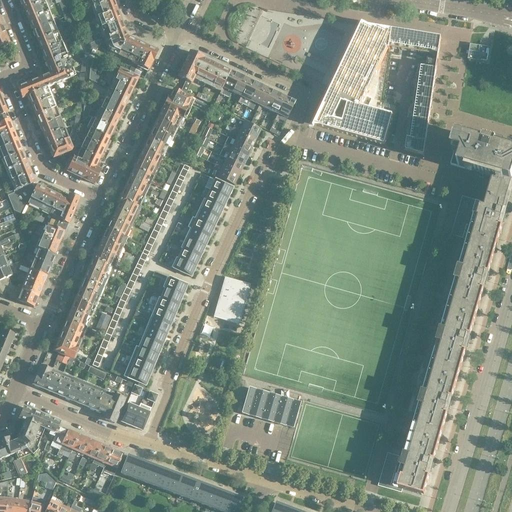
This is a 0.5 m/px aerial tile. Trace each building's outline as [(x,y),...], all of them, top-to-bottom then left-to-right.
[(20,0),(20,1),(22,5),(31,25),(30,26),(32,30),(33,29),(33,30),(52,22),(43,0),(20,0)] [(90,0),(97,17),(116,10),(115,9),(116,8),(115,4),(114,4),(112,0),(90,0)] [(116,10),(97,17),(108,49),(111,50),(110,52),(117,56),(125,38),(126,37),(118,15),(119,15),(117,10),(116,11),(116,10)] [(52,22),(33,30),(34,31),(32,32),(34,36),(35,35),(44,56),(43,57),(44,61),(45,60),(46,61),(65,53),(52,22)] [(392,32),(360,26),(331,88),(313,126),(384,146),(392,117),(360,108),(387,50),(389,51),(389,49),(392,32)] [(392,32),(389,49),(399,50),(402,32),(392,30),(392,31),(392,32)] [(402,32),(399,50),(409,52),(412,34),(402,32)] [(4,34),(0,35),(0,48),(9,44),(4,34)] [(87,36),(89,42),(95,40),(93,34),(87,36)] [(412,34),(409,52),(418,53),(421,35),(412,34)] [(421,35),(418,53),(427,55),(428,55),(431,37),(421,35)] [(75,36),(71,38),(76,49),(80,47),(75,36)] [(125,38),(117,56),(136,65),(137,65),(148,70),(156,52),(155,52),(155,51),(151,48),(151,49),(131,40),(131,39),(127,37),(127,38),(126,37),(125,38)] [(427,55),(426,64),(437,66),(441,38),(439,38),(431,37),(428,55),(427,55)] [(89,44),(91,48),(92,49),(96,50),(99,44),(98,41),(89,44)] [(470,45),(467,59),(487,62),(490,48),(470,45)] [(65,53),(46,61),(46,62),(45,63),(47,67),(48,67),(51,74),(52,75),(71,67),(65,54),(66,53),(65,53)] [(182,70),(178,78),(185,81),(185,82),(181,90),(186,93),(190,84),(191,83),(194,77),(195,76),(199,67),(202,59),(190,53),(186,61),(185,61),(182,70)] [(309,54),(304,64),(325,75),(330,64),(309,54)] [(191,83),(190,84),(191,84),(194,80),(220,92),(222,88),(229,73),(228,72),(229,71),(224,69),(224,70),(207,62),(207,61),(203,59),(203,60),(202,60),(203,59),(202,59),(199,67),(195,76),(194,77),(191,83)] [(51,74),(40,78),(44,88),(47,86),(47,87),(74,76),(71,67),(52,75),(51,74)] [(130,67),(129,71),(138,75),(140,71),(130,67)] [(418,67),(416,78),(423,79),(435,80),(436,70),(425,68),(418,67)] [(96,71),(90,68),(89,80),(98,84),(101,78),(94,74),(96,71)] [(119,68),(104,99),(123,108),(124,108),(126,104),(125,104),(135,84),(136,84),(138,80),(137,80),(137,78),(135,77),(136,76),(119,68)] [(220,92),(219,94),(222,95),(228,99),(230,95),(231,93),(239,77),(234,75),(234,74),(230,71),(229,73),(222,88),(220,92)] [(239,77),(231,93),(238,96),(235,102),(238,103),(249,81),(246,79),(244,78),(243,79),(239,77)] [(40,78),(29,83),(33,92),(44,88),(40,78)] [(416,78),(415,88),(422,89),(433,91),(435,80),(423,79),(416,78)] [(17,84),(22,97),(28,95),(27,95),(27,94),(33,92),(29,83),(25,84),(24,81),(22,80),(18,82),(17,84)] [(249,81),(238,103),(240,104),(247,107),(248,104),(257,86),(252,84),(253,82),(251,82),(251,81),(249,81)] [(27,95),(28,95),(28,96),(27,97),(29,101),(30,101),(38,121),(37,121),(39,126),(40,125),(40,126),(59,118),(47,87),(47,86),(44,88),(33,92),(27,94),(27,95)] [(248,104),(247,107),(256,112),(267,89),(264,88),(262,87),(262,88),(257,86),(248,104)] [(415,88),(413,98),(420,99),(432,101),(433,91),(422,89),(415,88)] [(267,89),(256,112),(259,113),(261,107),(268,110),(276,95),(271,92),(271,91),(269,90),(267,89)] [(168,99),(162,110),(182,119),(189,105),(193,107),(205,113),(208,107),(192,99),(192,98),(182,93),(180,92),(180,93),(173,90),(169,100),(168,99)] [(276,95),(268,110),(274,113),(272,119),(275,120),(285,98),(283,97),(281,96),(280,97),(276,95)] [(0,121),(1,123),(9,120),(0,97),(0,121)] [(285,98),(275,120),(277,121),(278,119),(285,123),(294,103),(289,101),(289,100),(285,98)] [(413,98),(412,109),(419,110),(430,111),(431,103),(432,101),(420,99),(413,98)] [(94,120),(90,129),(109,138),(109,137),(110,138),(112,134),(111,133),(120,113),(121,114),(123,110),(122,109),(123,108),(104,99),(96,115),(88,111),(89,108),(83,107),(82,119),(87,120),(87,118),(94,120)] [(412,109),(410,119),(417,120),(429,122),(430,111),(419,110),(412,109)] [(149,138),(148,140),(167,149),(181,120),(182,120),(182,119),(162,110),(161,110),(159,114),(160,114),(151,133),(150,133),(148,138),(149,138)] [(59,118),(40,126),(41,127),(40,128),(41,132),(42,131),(51,152),(50,152),(52,157),(53,156),(53,157),(70,151),(71,152),(73,149),(69,138),(68,139),(59,118)] [(235,124),(233,128),(255,139),(258,133),(259,133),(261,130),(238,119),(235,124)] [(410,119),(409,129),(416,130),(427,132),(429,122),(417,120),(410,119)] [(0,154),(2,159),(21,152),(21,151),(22,151),(20,146),(19,146),(11,126),(12,125),(10,121),(9,121),(8,120),(9,120),(0,123),(0,154)] [(195,131),(186,127),(185,131),(189,133),(193,135),(195,131)] [(255,139),(233,128),(231,133),(237,136),(235,140),(252,148),(253,145),(254,143),(253,143),(255,139)] [(76,157),(75,159),(94,168),(95,167),(95,168),(97,163),(96,163),(106,143),(107,144),(109,139),(108,139),(109,138),(90,129),(76,157)] [(407,139),(426,142),(427,132),(416,130),(409,129),(408,139),(407,139)] [(191,141),(193,136),(187,133),(185,138),(191,141)] [(480,142),(456,135),(451,151),(454,151),(450,165),(471,171),(471,175),(490,180),(491,177),(511,183),(511,151),(499,148),(502,138),(496,137),(495,138),(488,136),(489,135),(483,133),(480,142)] [(203,136),(198,146),(203,148),(208,139),(203,136)] [(227,137),(224,146),(246,157),(249,151),(250,152),(251,150),(252,148),(235,140),(235,141),(227,137)] [(135,168),(134,170),(152,179),(158,167),(167,149),(148,140),(147,139),(145,144),(146,144),(137,164),(136,163),(134,167),(135,168)] [(407,139),(405,151),(422,156),(424,156),(426,142),(407,139)] [(246,157),(224,146),(220,156),(227,159),(243,167),(245,164),(245,163),(246,161),(245,161),(246,157)] [(208,159),(211,153),(204,150),(201,156),(208,159)] [(21,152),(2,159),(15,191),(33,184),(34,183),(34,182),(35,181),(33,177),(32,178),(24,157),(23,152),(22,153),(21,152)] [(68,170),(67,171),(93,184),(99,170),(94,168),(75,159),(74,158),(70,166),(69,165),(67,170),(68,170)] [(217,161),(216,165),(238,176),(240,170),(241,170),(242,168),(243,168),(243,167),(227,159),(224,164),(217,161)] [(216,165),(213,170),(220,173),(218,178),(235,185),(237,180),(236,179),(238,176),(216,165)] [(120,198),(120,199),(140,209),(141,207),(139,206),(152,179),(134,170),(133,170),(131,173),(132,174),(122,194),(121,193),(119,197),(120,198)] [(173,173),(168,184),(171,186),(176,175),(173,173)] [(462,197),(451,235),(464,239),(454,276),(448,297),(447,299),(446,301),(440,322),(429,359),(428,363),(422,385),(417,400),(411,421),(410,426),(401,457),(388,453),(378,486),(401,492),(401,489),(424,496),(430,477),(427,476),(428,471),(431,472),(435,459),(441,437),(448,415),(445,414),(446,409),(449,410),(453,397),(466,352),(463,351),(465,346),(468,347),(471,334),(484,290),(481,289),(483,284),(486,285),(489,272),(502,227),(499,226),(501,222),(504,223),(507,211),(504,210),(508,199),(511,183),(493,178),(489,193),(486,204),(462,197)] [(232,189),(215,180),(214,180),(210,190),(227,199),(232,189)] [(15,191),(13,192),(13,191),(6,194),(14,212),(24,215),(28,206),(28,205),(27,204),(36,186),(35,186),(33,184),(15,191)] [(27,204),(28,205),(28,206),(57,220),(58,219),(66,200),(36,186),(27,204)] [(223,208),(227,199),(210,190),(205,200),(203,199),(223,208)] [(66,200),(58,219),(57,220),(67,225),(70,219),(78,199),(69,195),(66,200)] [(108,228),(107,230),(126,238),(127,237),(129,238),(132,233),(129,231),(140,209),(120,199),(117,204),(119,205),(110,224),(108,224),(107,228),(108,228)] [(218,218),(223,208),(203,199),(198,209),(218,218)] [(213,228),(218,218),(198,209),(194,218),(192,217),(192,218),(213,228)] [(36,215),(34,220),(43,224),(45,219),(36,215)] [(146,217),(144,222),(151,225),(153,220),(146,217)] [(64,232),(67,225),(57,220),(52,218),(48,225),(64,232)] [(209,238),(213,228),(192,218),(187,227),(209,238)] [(151,225),(142,221),(139,227),(147,232),(151,225)] [(47,224),(42,237),(58,244),(59,244),(64,232),(47,224)] [(204,247),(209,238),(187,227),(187,228),(189,229),(185,238),(204,247)] [(95,254),(93,258),(112,267),(111,268),(112,269),(113,269),(121,247),(126,238),(107,230),(105,230),(104,234),(105,234),(96,254),(95,254)] [(0,246),(16,240),(15,236),(0,242),(0,246)] [(42,237),(37,248),(53,255),(56,249),(57,250),(59,246),(58,245),(58,244),(42,237)] [(200,257),(204,247),(185,238),(180,248),(200,257)] [(16,240),(0,246),(0,257),(5,256),(2,250),(18,243),(16,240)] [(37,249),(29,269),(46,276),(50,267),(49,266),(49,265),(51,265),(52,261),(51,260),(53,255),(37,248),(37,249)] [(195,267),(200,257),(180,248),(182,249),(178,258),(176,257),(175,258),(195,267)] [(136,258),(127,255),(126,255),(124,261),(133,265),(136,258)] [(5,256),(0,257),(0,269),(9,266),(5,256)] [(79,289),(80,289),(99,298),(111,268),(112,269),(111,268),(112,267),(93,258),(92,260),(91,260),(89,264),(90,265),(82,285),(81,284),(79,289)] [(195,267),(175,258),(171,268),(190,277),(195,267)] [(9,266),(0,269),(0,280),(9,277),(13,275),(9,266)] [(26,275),(20,290),(37,297),(41,289),(45,278),(46,276),(29,269),(20,266),(18,272),(26,275)] [(9,277),(0,280),(0,293),(16,300),(20,290),(11,286),(9,277)] [(182,296),(187,286),(166,277),(162,288),(182,296)] [(238,325),(250,285),(247,284),(238,281),(235,290),(228,288),(230,279),(227,278),(224,278),(224,292),(221,302),(217,301),(213,318),(214,318),(215,312),(228,316),(226,321),(235,324),(238,325)] [(235,290),(238,281),(230,279),(228,288),(235,290)] [(126,286),(121,283),(115,296),(120,298),(125,288),(126,286)] [(178,306),(182,296),(162,288),(164,289),(160,298),(158,297),(158,298),(178,306)] [(66,320),(67,320),(86,328),(99,298),(80,289),(79,291),(78,291),(77,294),(78,295),(69,315),(68,315),(66,320)] [(20,290),(16,300),(33,308),(37,297),(20,290)] [(174,316),(178,306),(158,298),(154,308),(174,316)] [(170,326),(174,316),(154,308),(150,318),(170,326)] [(101,314),(94,328),(104,332),(111,318),(101,314)] [(166,336),(170,326),(150,318),(146,328),(166,336)] [(54,350),(53,352),(58,354),(65,357),(68,359),(72,360),(73,360),(86,328),(67,320),(66,322),(65,321),(63,326),(64,326),(56,347),(55,346),(53,350),(54,350)] [(0,340),(10,345),(14,335),(0,328),(0,340)] [(162,346),(166,336),(146,328),(141,337),(162,346)] [(157,356),(162,346),(141,337),(138,347),(135,346),(135,347),(157,356)] [(0,340),(0,351),(6,354),(10,345),(0,340)] [(153,366),(157,356),(135,347),(131,356),(153,366)] [(65,357),(58,354),(55,360),(62,363),(65,357)] [(153,366),(131,356),(127,367),(149,376),(153,366)] [(39,389),(40,388),(60,396),(59,397),(64,399),(73,379),(72,380),(41,367),(33,385),(34,385),(34,386),(39,389)] [(105,375),(89,367),(86,373),(102,380),(105,375)] [(127,367),(123,377),(136,382),(145,386),(149,376),(127,367)] [(73,379),(64,399),(69,401),(70,400),(90,409),(90,410),(95,412),(103,391),(73,379)] [(141,389),(134,386),(132,393),(138,396),(141,389)] [(103,391),(95,412),(101,414),(102,413),(105,415),(103,419),(114,424),(124,400),(108,393),(110,389),(105,387),(103,391)] [(298,404),(248,389),(241,414),(291,428),(298,404)] [(154,402),(157,396),(150,393),(147,399),(154,402)] [(131,427),(140,404),(138,409),(128,404),(120,422),(131,427)] [(131,427),(141,431),(142,429),(150,409),(140,404),(131,427)] [(42,416),(24,408),(19,419),(24,422),(36,427),(42,416)] [(59,425),(42,416),(36,427),(39,429),(38,431),(42,433),(52,437),(53,434),(55,435),(56,433),(58,427),(59,425)] [(24,422),(17,439),(27,450),(32,455),(38,450),(37,448),(42,433),(38,431),(39,429),(36,427),(24,422)] [(50,446),(50,447),(59,450),(60,449),(61,446),(61,445),(66,433),(67,431),(58,427),(56,433),(56,435),(55,435),(51,445),(50,446)] [(61,445),(61,446),(60,449),(57,456),(61,457),(64,451),(70,454),(72,450),(79,436),(67,431),(66,433),(61,445)] [(79,436),(72,450),(71,454),(68,460),(72,462),(75,456),(76,452),(83,455),(90,440),(79,436)] [(9,437),(3,439),(10,456),(14,455),(17,460),(31,454),(27,450),(17,439),(17,440),(12,443),(9,437)] [(3,439),(0,440),(0,459),(10,456),(3,439)] [(90,440),(83,455),(94,460),(101,445),(90,440)] [(101,445),(94,460),(92,464),(96,466),(103,469),(103,468),(105,465),(112,450),(101,445)] [(112,450),(105,465),(116,470),(123,455),(112,450)] [(120,474),(121,475),(135,480),(141,462),(127,457),(120,474)] [(28,474),(24,465),(21,459),(12,463),(15,469),(18,477),(28,474)] [(141,462),(135,480),(149,485),(156,468),(141,462)] [(156,468),(149,485),(163,491),(170,473),(156,468)] [(62,473),(59,479),(69,484),(72,478),(66,475),(62,473)] [(170,473),(163,491),(177,496),(184,478),(170,473)] [(184,478),(177,496),(191,501),(198,484),(184,478)] [(198,484),(191,501),(206,507),(212,489),(198,484)] [(212,489),(206,507),(220,511),(226,495),(212,489)] [(226,495),(220,511),(236,511),(241,500),(226,495)] [(6,498),(5,511),(16,511),(18,500),(7,498),(6,498)] [(87,498),(85,502),(94,507),(96,502),(87,498)] [(18,500),(16,511),(27,511),(30,502),(18,500)] [(50,501),(44,511),(56,511),(60,505),(52,501),(52,502),(50,501)] [(30,502),(27,511),(39,511),(41,505),(30,502)] [(69,510),(68,511),(74,511),(77,504),(73,502),(69,510)] [(101,504),(96,502),(93,509),(97,511),(101,504)]
